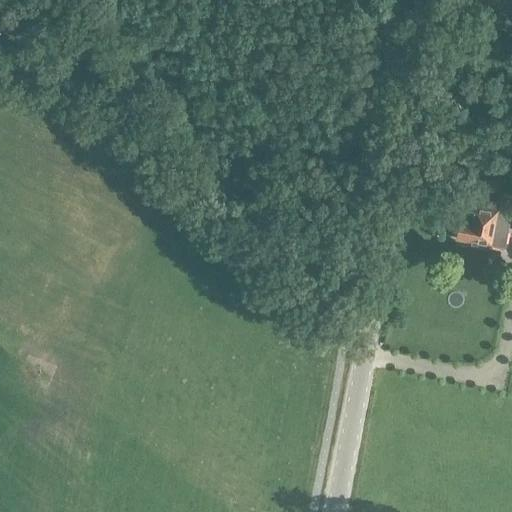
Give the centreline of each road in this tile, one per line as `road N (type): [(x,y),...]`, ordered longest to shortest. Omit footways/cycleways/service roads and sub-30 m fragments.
road 1 (unclassified): [(334,511),(417,0)]
road 2 (unknown): [(359,353),(477,377),(499,368),(511,320)]
